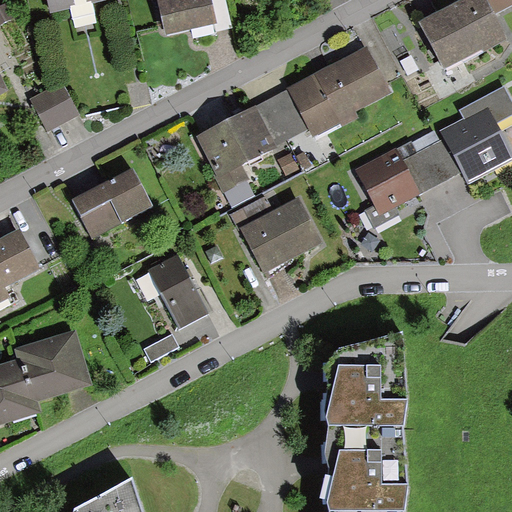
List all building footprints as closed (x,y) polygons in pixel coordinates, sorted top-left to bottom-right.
[(52,0),(55,13),(110,1),(110,0),(52,0)] [(157,0),(166,37),(218,26),(212,0),(157,0)] [(219,0),(221,31),(232,31),(231,0),(219,0)] [(482,0),(423,31),(447,76),(506,45),(482,0)] [(7,4),(0,7),(0,26),(14,19),(7,4)] [(369,55),(291,95),(293,98),(263,113),(281,149),(311,133),(314,139),(392,99),(369,55)] [(0,96),(10,92),(0,72),(0,96)] [(64,84),(31,101),(48,133),(80,116),(64,84)] [(468,126),(444,137),(447,143),(428,153),(445,189),(465,179),(468,186),(511,164),(511,158),(497,126),(511,119),(511,102),(508,95),(464,116),(468,126)] [(263,113),(202,144),(221,181),(218,183),(225,197),(249,185),(241,171),(278,152),(277,151),(281,149),(263,113)] [(400,153),(359,172),(377,211),(368,216),(376,232),(401,220),(397,212),(445,189),(428,153),(405,164),(400,153)] [(76,209),(96,247),(157,215),(137,177),(76,209)] [(243,232),(267,279),(325,249),(301,203),(275,216),(268,203),(233,221),(240,234),(243,232)] [(0,247),(0,310),(12,304),(6,292),(40,274),(20,236),(0,247)] [(211,321),(180,260),(150,275),(181,336),(211,321)] [(76,335),(15,355),(18,364),(34,411),(73,398),(95,391),(76,335)] [(182,353),(175,340),(146,355),(153,368),(182,353)] [(409,511),(411,500),(406,442),(410,416),(404,342),(341,359),(324,386),(330,401),(325,428),(331,443),(325,471),(331,485),(326,511),(409,511)] [(18,364),(0,370),(0,432),(37,420),(34,411),(18,364)] [(142,511),(135,490),(90,511),(142,511)]
